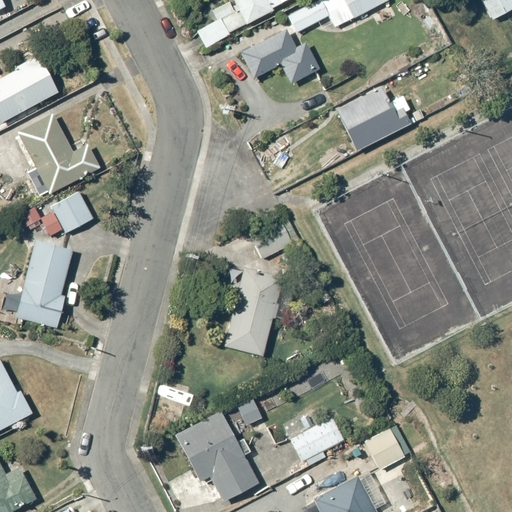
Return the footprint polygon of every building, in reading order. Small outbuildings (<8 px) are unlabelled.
[(218,0),(205,7),(212,19),(195,28),(204,45),(287,0),(218,0)] [(317,0),(286,16),(295,32),(327,16),(333,27),(386,0),(317,0)] [(428,0),(407,0),(415,13),(431,4),(428,0)] [(511,6),(511,0),(479,0),(490,19),(511,6)] [(296,46),(286,27),(238,50),(250,77),(278,63),(288,83),(315,70),(302,43),(296,46)] [(36,55),(0,74),(0,123),(56,92),(36,55)] [(386,102),(379,88),(334,110),(354,150),(414,120),(402,94),(386,102)] [(53,111),(12,132),(30,168),(23,171),(37,198),(45,194),(47,197),(104,168),(88,136),(70,145),(53,111)] [(34,206),(11,218),(20,234),(37,225),(43,237),(60,227),(65,235),(95,218),(80,192),(39,215),(34,206)] [(248,234),(260,259),(297,241),(286,216),(248,234)] [(0,310),(12,314),(11,317),(53,327),(72,249),(33,240),(20,295),(3,291),(0,304),(0,310)] [(279,278),(241,269),(222,345),(260,355),(279,278)] [(0,427),(27,413),(0,363),(0,427)] [(257,366),(236,375),(242,387),(262,379),(257,366)] [(191,387),(163,379),(158,394),(187,402),(191,387)] [(253,399),(236,406),(243,424),(260,417),(253,399)] [(300,461),(315,454),(319,462),(331,456),(327,447),(342,440),(331,418),(322,422),(315,409),(303,415),(310,429),(289,439),(300,461)] [(254,483),(217,412),(173,435),(197,481),(207,475),(221,500),(254,483)] [(404,455),(388,427),(362,441),(378,469),(404,455)] [(25,462),(16,467),(12,459),(0,464),(0,511),(4,511),(32,499),(24,483),(33,479),(25,462)] [(374,511),(357,477),(300,506),(303,511),(374,511)]
